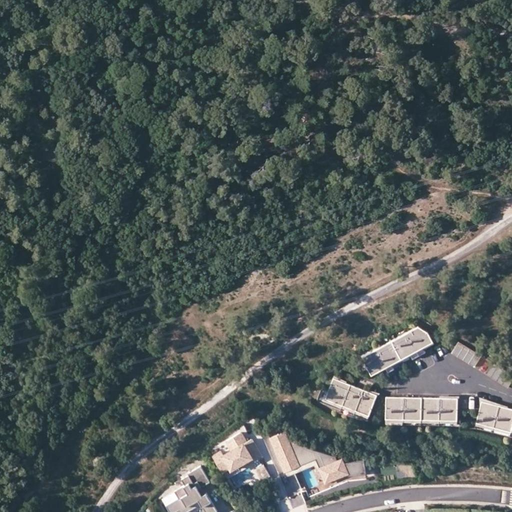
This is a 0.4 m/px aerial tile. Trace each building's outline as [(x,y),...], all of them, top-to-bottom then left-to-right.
[(405,332),(418,355),(424,351),(421,346),(432,341),(427,331),(417,325),(405,332)] [(390,340),(400,358),(408,354),(411,359),(418,355),(405,332),(390,340)] [(374,348),(384,367),(386,372),(393,368),(391,363),(400,358),(390,340),(374,348)] [(450,354),(456,358),(463,346),(457,343),(450,354)] [(456,358),(462,361),(469,350),(463,346),(456,358)] [(374,348),(360,356),(370,375),(384,367),(374,348)] [(462,361),(468,365),(475,353),(469,350),(462,361)] [(468,365),(474,368),(481,357),(475,353),(468,365)] [(485,374),(491,378),(498,366),(492,363),(485,374)] [(491,378),(496,381),(503,370),(498,366),(491,378)] [(496,381),(503,385),(509,373),(503,370),(496,381)] [(503,385),(508,388),(511,381),(511,374),(509,373),(503,385)] [(316,397),(340,406),(350,381),(333,374),(328,387),(321,385),(316,397)] [(340,406),(353,411),(363,386),(350,381),(340,406)] [(363,386),(353,411),(366,416),(376,391),(363,386)] [(385,395),(385,423),(403,423),(403,395),(385,395)] [(403,395),(403,423),(421,423),(421,396),(403,395)] [(421,396),(421,423),(439,423),(439,396),(421,396)] [(439,396),(439,423),(456,423),(457,396),(439,396)] [(481,400),(474,426),(492,431),(498,404),(481,400)] [(511,407),(498,404),(492,431),(509,435),(511,422),(511,407)] [(273,425),(266,428),(284,472),(315,458),(317,463),(317,464),(320,472),(325,482),(346,473),(347,475),(365,473),(364,459),(343,462),(341,456),(336,458),(335,455),(306,446),(294,438),(288,441),(283,431),(273,425)] [(222,449),(213,454),(222,470),(230,466),(232,468),(242,461),(244,464),(256,456),(261,453),(254,442),(252,443),(249,439),(246,440),(241,431),(227,439),(233,448),(224,453),(222,449)] [(315,458),(284,472),(286,477),(301,470),(309,467),(317,463),(315,458)] [(166,505),(169,511),(174,511),(179,509),(180,511),(185,511),(190,510),(201,503),(205,511),(213,511),(217,510),(206,492),(202,494),(198,488),(209,481),(200,465),(187,473),(188,474),(181,478),(185,484),(174,490),(178,498),(166,505)] [(262,465),(255,469),(261,480),(269,475),(262,465)] [(280,497),(287,494),(282,484),(275,487),(280,497)] [(300,491),(277,501),(281,511),(285,511),(305,504),(300,491)]
